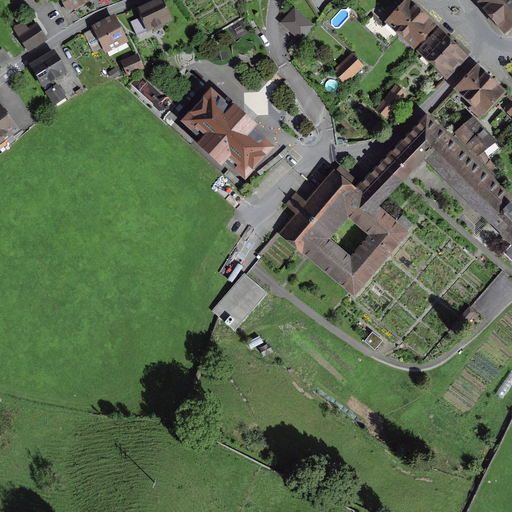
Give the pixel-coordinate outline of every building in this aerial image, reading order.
[(63,0),(68,10),(90,0),(63,0)] [(407,0),(386,22),(418,52),(429,40),(426,37),(437,26),(409,0),(407,0)] [(511,26),(511,0),(484,0),(483,1),(481,3),(505,32),(511,26)] [(161,1),(140,11),(148,29),(169,20),(161,1)] [(295,10),(283,22),(300,38),(312,26),(295,10)] [(14,30),(25,48),(48,34),(37,16),(14,30)] [(114,17),(95,27),(107,50),(126,41),(114,17)] [(418,52),(447,77),(467,54),(441,31),(432,42),(429,40),(418,52)] [(0,50),(0,62),(2,65),(13,56),(5,46),(0,50)] [(365,61),(353,50),(333,70),(345,81),(365,61)] [(54,53),(34,64),(44,84),(64,73),(54,53)] [(137,55),(122,62),(128,75),(143,68),(137,55)] [(454,90),(482,116),(506,92),(478,65),(454,90)] [(411,91),(399,82),(384,102),(395,112),(411,91)] [(57,85),(48,92),(55,103),(65,97),(57,85)] [(227,157),(248,177),(279,144),(260,127),(264,123),(243,104),(239,108),(217,87),(186,119),(205,137),(201,141),(223,161),(227,157)] [(0,140),(15,131),(0,108),(0,140)] [(500,138),(475,112),(463,126),(485,152),(500,138)] [(511,239),(511,196),(431,116),(400,147),(356,189),(335,171),(282,232),(358,292),(409,230),(383,205),(428,159),(511,239)] [(235,286),(214,311),(235,329),(265,293),(244,275),(235,286)] [(470,309),(451,330),(457,336),(476,314),(470,309)]
